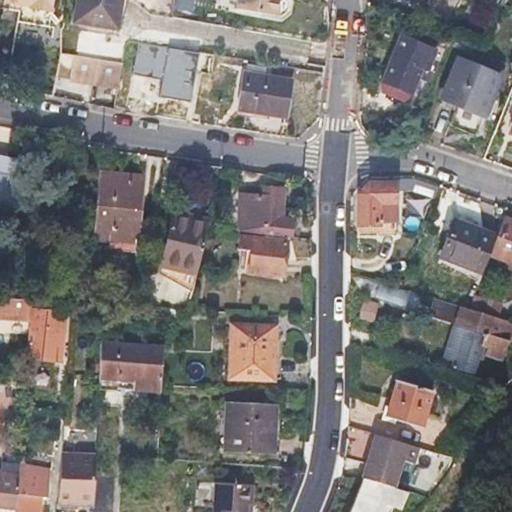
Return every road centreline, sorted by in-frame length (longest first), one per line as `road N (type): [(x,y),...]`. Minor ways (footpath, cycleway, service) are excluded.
road 1 (residential): [(305,511),(323,465),(329,414),(334,168)]
road 2 (residential): [(0,107),(334,168)]
road 3 (residential): [(334,168),(412,159),(511,197)]
road 4 (residential): [(334,168),(350,38),(346,0)]
